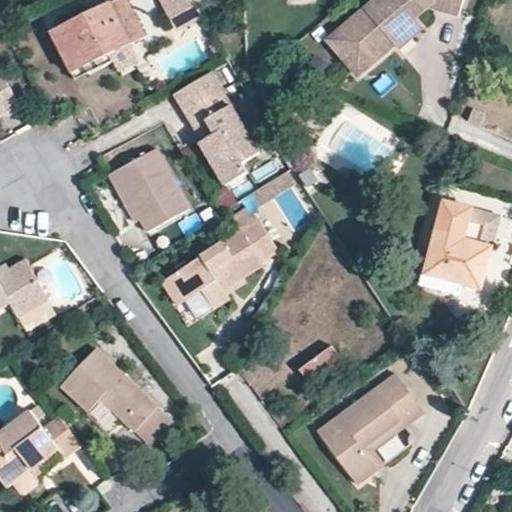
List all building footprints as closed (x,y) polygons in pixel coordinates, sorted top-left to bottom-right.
[(125,0),(114,0),(54,31),(71,72),(146,37),(125,0)] [(157,0),(167,18),(194,3),(192,0),(157,0)] [(390,0),(376,0),(332,39),(364,76),(406,44),(395,33),(427,6),(457,13),(462,0),(390,0)] [(173,30),(201,15),(194,3),(167,18),(173,30)] [(0,72),(0,111),(20,100),(6,69),(0,72)] [(205,79),(175,98),(227,188),(249,176),(244,167),(256,160),(205,79)] [(473,104),(468,119),(480,124),(482,108),(473,104)] [(189,208),(156,152),(113,173),(150,234),(189,208)] [(262,203),(295,184),(290,174),(256,193),(262,203)] [(500,217),(447,202),(427,274),(480,289),(500,217)] [(278,248),(253,205),(236,218),(244,230),(162,282),(180,307),(201,293),(214,310),(230,298),(221,286),(278,248)] [(0,312),(12,306),(15,312),(45,292),(26,263),(0,277),(0,312)] [(301,371),(312,385),(345,361),(332,348),(301,371)] [(158,412),(95,351),(62,387),(89,415),(101,401),(134,436),(158,412)] [(400,378),(323,436),(361,488),(378,470),(367,445),(404,420),(410,426),(428,414),(400,378)] [(0,431),(0,477),(8,489),(57,449),(63,461),(80,449),(57,419),(44,431),(37,423),(44,415),(40,404),(0,431)]
